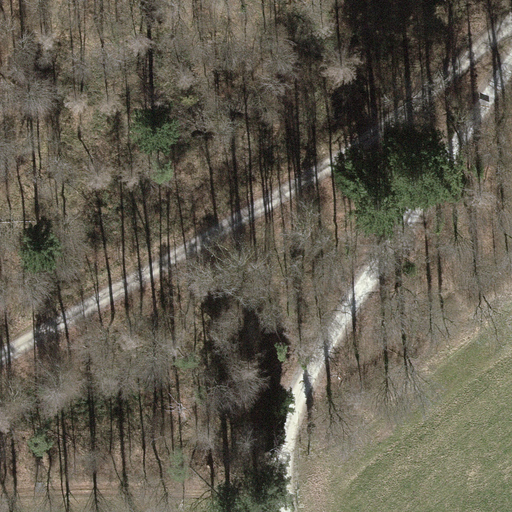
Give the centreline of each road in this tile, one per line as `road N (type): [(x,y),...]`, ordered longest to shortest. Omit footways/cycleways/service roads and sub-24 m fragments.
road 1 (track): [(0,363),(288,194),(437,92),(511,20)]
road 2 (track): [(511,34),(493,82),(296,395),(286,434),(285,511)]
road 3 (track): [(0,494),(165,491),(281,501)]
